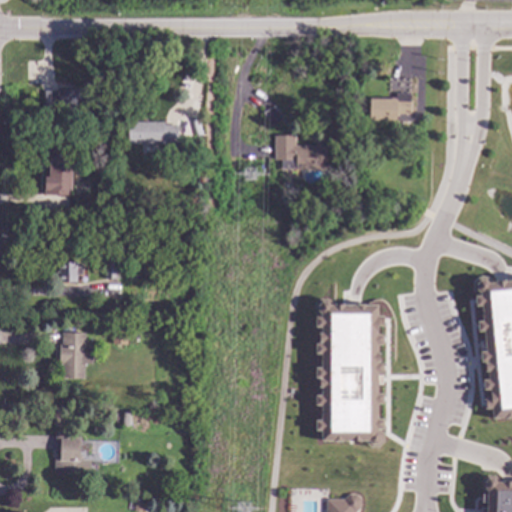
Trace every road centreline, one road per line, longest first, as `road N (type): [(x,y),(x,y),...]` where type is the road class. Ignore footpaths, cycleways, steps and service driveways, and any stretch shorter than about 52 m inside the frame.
road 1 (tertiary): [(511,25),(0,26)]
road 2 (residential): [(461,172),(423,273),(424,305),(446,368),(422,511)]
